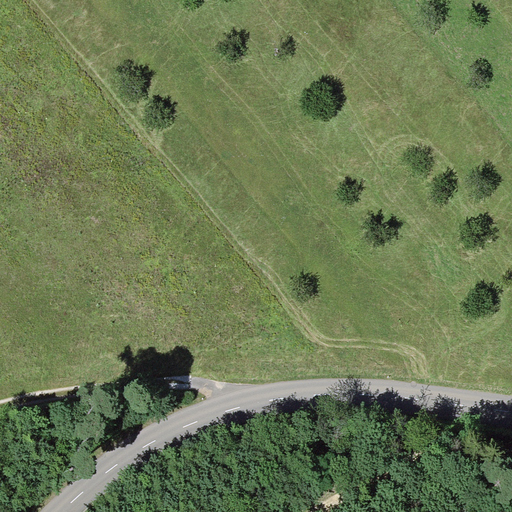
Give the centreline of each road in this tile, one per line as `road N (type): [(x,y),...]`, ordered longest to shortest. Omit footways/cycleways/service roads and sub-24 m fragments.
road 1 (tertiary): [(63,511),(151,441),(242,403),(328,393),(511,411)]
road 2 (track): [(242,403),(209,385),(147,378),(0,404)]
